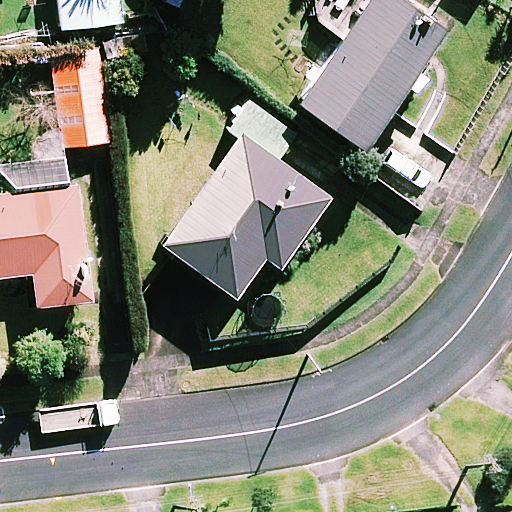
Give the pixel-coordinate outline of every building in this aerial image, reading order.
[(119,24),(116,0),(56,0),(59,30),(119,24)] [(295,105),(361,151),(406,87),(415,94),(425,79),(416,73),(445,32),(398,0),(319,0),(309,16),(342,39),(295,105)] [(90,62),(56,65),(64,147),(98,144),(90,62)] [(293,135),(247,103),(226,133),(236,140),(159,246),(232,299),(262,258),(277,269),(328,198),(275,160),(293,135)] [(87,301),(75,187),(0,195),(0,277),(30,274),(34,307),(87,301)]
